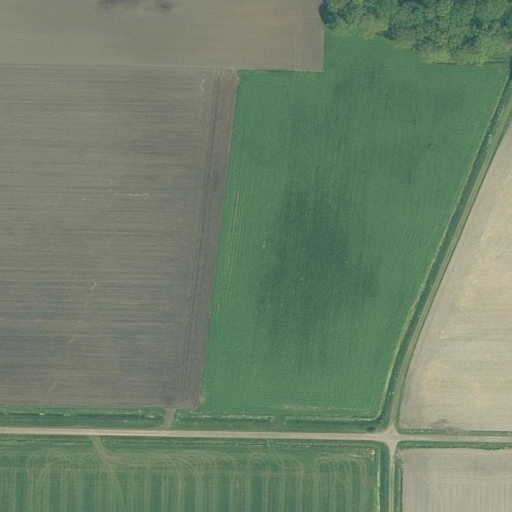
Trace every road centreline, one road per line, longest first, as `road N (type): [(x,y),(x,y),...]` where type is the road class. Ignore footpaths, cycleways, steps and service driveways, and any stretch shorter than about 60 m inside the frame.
road 1 (unclassified): [(511,438),(0,429)]
road 2 (track): [(391,511),(397,388),(511,95)]
